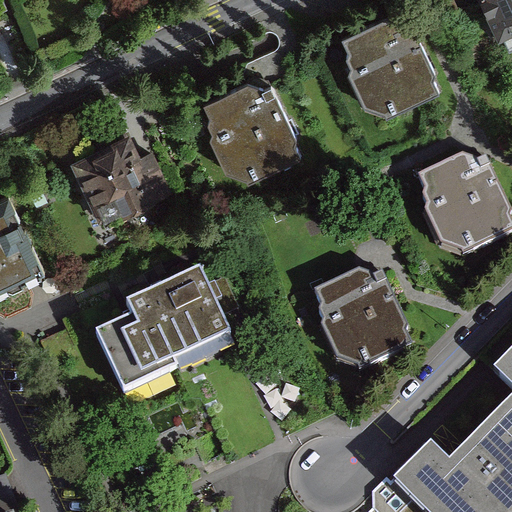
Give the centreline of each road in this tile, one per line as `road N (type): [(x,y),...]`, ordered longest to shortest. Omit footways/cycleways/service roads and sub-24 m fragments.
road 1 (residential): [(250,0),(0,118)]
road 2 (residential): [(511,297),(363,458)]
road 3 (residential): [(363,458),(344,443),(320,443),(297,470),(302,494),(318,509),(340,511),(359,499)]
road 4 (residential): [(0,393),(56,511)]
